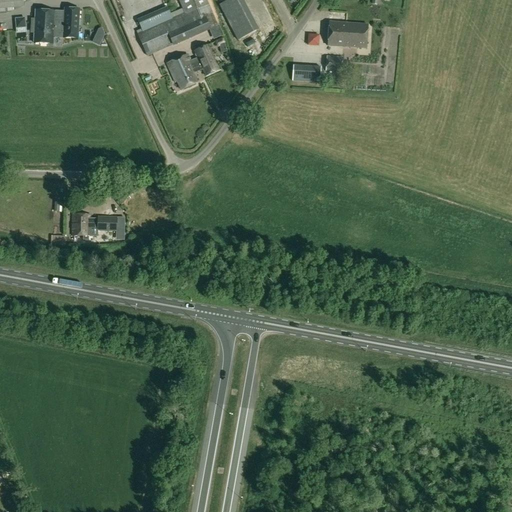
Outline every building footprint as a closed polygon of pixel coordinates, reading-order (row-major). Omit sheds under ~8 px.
[(0,0),(0,9),(24,7),(23,1),(23,0),(0,0)] [(142,32),(137,34),(147,57),(172,46),(173,47),(211,31),(210,29),(218,26),(206,0),(178,0),(182,9),(170,14),(167,7),(137,20),(142,32)] [(241,0),(228,0),(219,5),(238,41),(257,31),(241,0)] [(64,11),(63,38),(78,39),(79,10),(65,9),(64,11)] [(33,44),(54,45),(54,38),(63,39),(63,38),(64,11),(34,10),(34,19),(31,19),(30,34),(33,34),(33,44)] [(268,29),(281,24),(277,13),(269,16),(271,19),(265,22),(268,29)] [(24,18),(15,19),(16,28),(25,27),(24,18)] [(327,46),(366,49),(368,26),(329,23),(327,46)] [(318,45),(319,34),(308,34),(307,45),(318,45)] [(217,65),(216,65),(208,46),(195,52),(200,65),(197,66),(200,71),(202,70),(203,71),(202,71),(205,77),(220,71),(217,65)] [(192,68),(187,56),(167,65),(175,83),(177,82),(180,90),(197,83),(193,74),(200,71),(197,66),(192,68)] [(326,58),(325,72),(342,73),(343,59),(326,58)] [(292,81),(320,83),(321,68),(293,66),(292,81)] [(73,216),(73,235),(83,235),(83,241),(88,241),(88,235),(90,235),(90,229),(97,229),(97,232),(116,232),(117,232),(117,217),(98,217),(98,219),(91,219),(91,216),(73,216)] [(125,217),(117,217),(117,232),(116,232),(116,240),(124,240),(125,217)]
